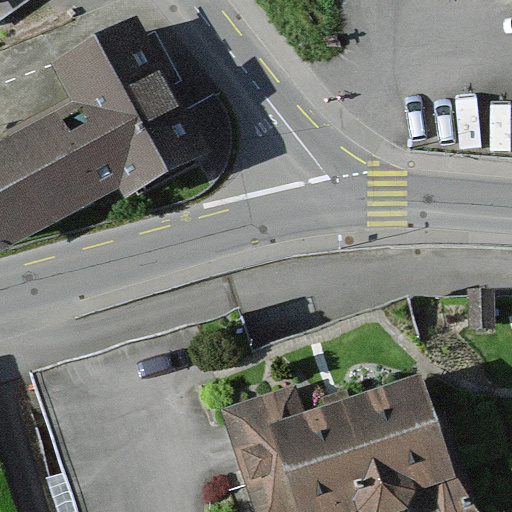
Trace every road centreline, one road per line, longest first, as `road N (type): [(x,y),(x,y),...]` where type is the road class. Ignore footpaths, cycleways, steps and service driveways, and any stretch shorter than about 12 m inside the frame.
road 1 (tertiary): [(342,203),(0,289)]
road 2 (unclassified): [(187,0),(342,203)]
road 3 (unknown): [(272,111),(511,48)]
road 4 (tertiary): [(511,208),(342,203)]
